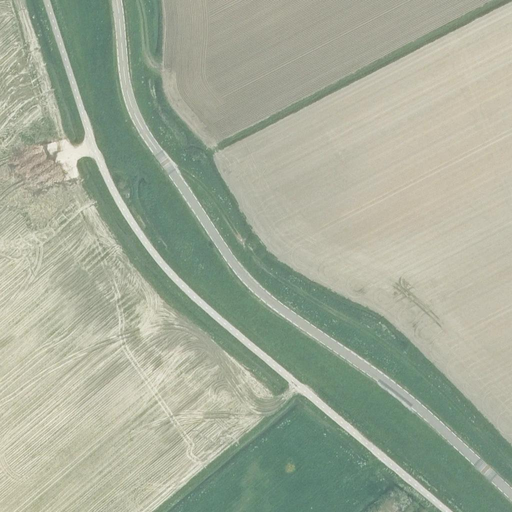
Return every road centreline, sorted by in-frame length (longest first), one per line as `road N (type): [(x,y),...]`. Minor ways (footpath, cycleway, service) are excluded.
road 1 (unclassified): [(447,511),(158,257),(113,187),(49,0)]
road 2 (tertiary): [(511,494),(412,399),(271,300),(231,258),(136,120),(117,0)]
